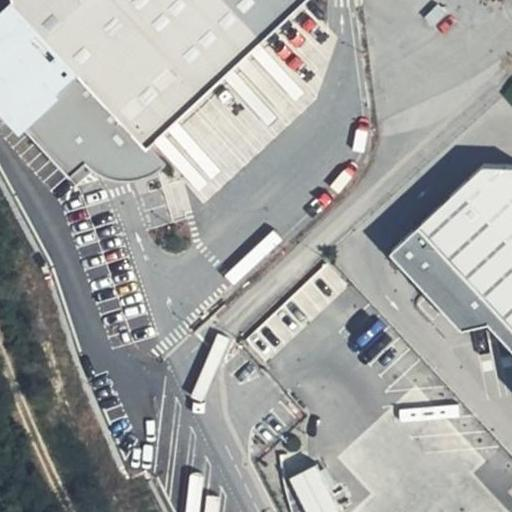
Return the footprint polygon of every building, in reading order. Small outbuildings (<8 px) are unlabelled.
[(17,0),(80,65),(152,140),(305,0),(17,0)] [(152,140),(80,65),(25,119),(71,173),(89,155),(101,169),(118,174),(141,172),(156,166),(167,158),(152,140)] [(511,159),(485,158),(392,246),(464,322),(492,316),(511,337),(511,159)] [(271,360),(350,282),(328,259),(249,337),(271,360)] [(164,437),(142,438),(142,470),(177,469),(175,408),(163,408),(164,437)] [(320,459),(284,476),(301,511),(337,511),(344,509),(320,459)]
